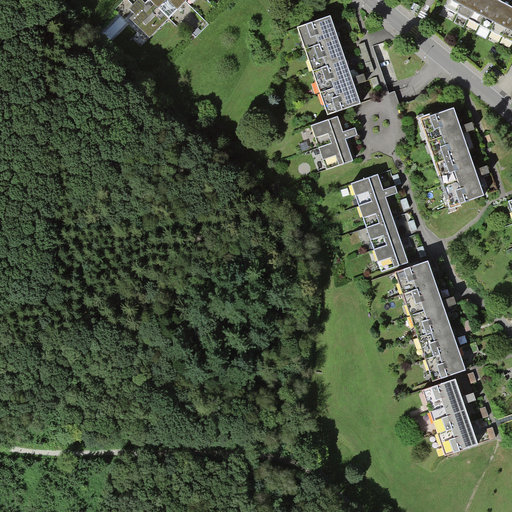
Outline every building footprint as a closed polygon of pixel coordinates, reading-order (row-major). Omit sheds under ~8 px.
[(171,20),(150,0),(149,0),(146,4),(141,0),(139,0),(130,10),(134,14),(129,19),(151,40),(171,20)] [(150,0),(171,20),(187,2),(185,0),(150,0)] [(449,0),(445,9),(511,43),(511,8),(507,6),(495,0),(494,0),(449,0)] [(298,29),(328,117),(361,106),(353,82),(342,51),(335,29),(331,18),(298,29)] [(365,73),(353,77),(357,88),(369,84),(365,73)] [(454,110),(421,122),(450,209),(484,198),(475,173),(461,131),(454,110)] [(338,118),(311,128),(327,172),(354,162),(346,141),(357,137),(355,130),(344,134),(338,118)] [(402,182),(397,169),(380,175),(384,189),(402,182)] [(377,177),(352,185),(382,273),(408,264),(406,260),(399,238),(391,217),(385,198),(397,194),(395,189),(383,193),(377,177)] [(425,265),(396,275),(433,383),(466,372),(461,360),(453,335),(442,305),(431,273),(428,264),(425,265)] [(446,297),(447,306),(456,304),(455,296),(446,297)] [(457,381),(423,393),(445,457),(478,446),(474,434),(464,402),(457,381)]
